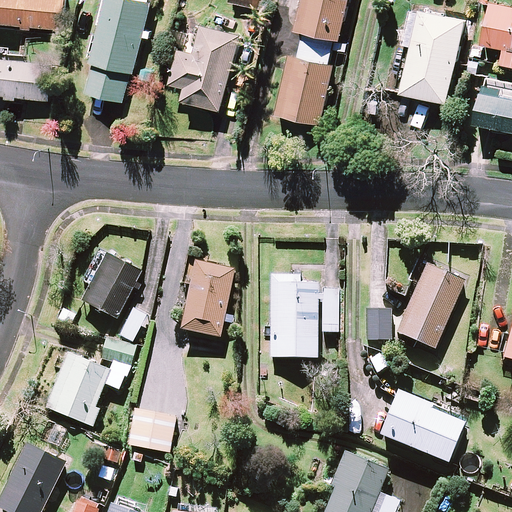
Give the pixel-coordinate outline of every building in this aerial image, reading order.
[(0,0),(0,23),(27,26),(26,30),(34,30),(35,27),(64,30),(67,0),(0,0)] [(154,32),(147,31),(155,0),(110,0),(87,93),(126,102),(131,81),(144,84),(147,74),(137,71),(145,39),(152,40),(154,32)] [(264,0),(233,0),(233,2),(261,10),(264,0)] [(304,0),(298,31),(306,33),(301,58),(293,56),(280,115),(324,124),(336,67),(330,65),(333,51),(345,54),(347,42),(342,40),(350,0),(304,0)] [(511,7),(494,3),(485,44),(507,49),(503,65),(511,66),(511,7)] [(469,21),(417,9),(409,44),(417,46),(406,93),(451,103),(469,21)] [(243,36),(200,25),(194,50),(185,47),(175,83),(190,87),(186,101),(223,111),(243,36)] [(0,93),(10,95),(9,99),(20,101),(21,97),(51,102),(56,66),(0,56),(0,93)] [(511,130),(511,88),(488,83),(480,124),(511,130)] [(143,273),(102,252),(84,286),(92,290),(85,303),(118,320),(143,273)] [(466,282),(420,262),(412,281),(421,285),(400,334),(437,350),(466,282)] [(225,325),(233,327),(235,316),(227,315),(236,270),(198,263),(185,331),(222,338),(225,325)] [(301,277),(274,277),(273,358),(319,359),(319,333),(319,300),(320,285),(301,285),(301,277)] [(340,292),(323,291),(322,333),(339,334),(340,292)] [(80,314),(64,307),(58,322),(74,329),(80,314)] [(392,311),(368,311),(368,341),(392,341),(392,311)] [(147,319),(134,313),(122,337),(135,343),(147,319)] [(117,361),(132,367),(139,350),(109,338),(101,358),(115,364),(117,361)] [(106,386),(107,385),(112,371),(99,366),(71,354),(49,409),(94,427),(101,411),(97,409),(106,386)] [(115,364),(112,371),(107,385),(106,386),(122,392),(132,367),(117,361),(115,364)] [(434,406),(401,392),(383,436),(450,463),(466,424),(432,410),(434,406)] [(178,417),(138,410),(131,446),(171,454),(178,417)] [(68,431),(56,424),(46,443),(58,450),(68,431)] [(44,511),(69,463),(31,445),(0,507),(9,511),(44,511)] [(390,470),(348,455),(327,511),(396,511),(400,502),(381,495),(390,470)] [(99,511),(101,508),(81,500),(75,511),(99,511)] [(135,511),(114,503),(110,511),(135,511)]
